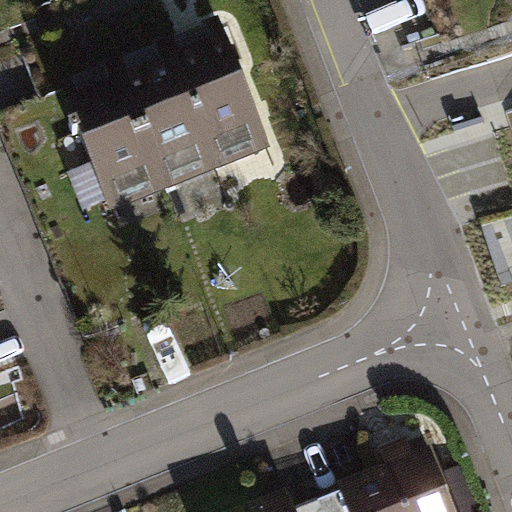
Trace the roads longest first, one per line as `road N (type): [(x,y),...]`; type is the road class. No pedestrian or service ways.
road 1 (residential): [(459,322),(0,503)]
road 2 (residential): [(459,322),(334,0)]
road 3 (residential): [(511,449),(459,322)]
